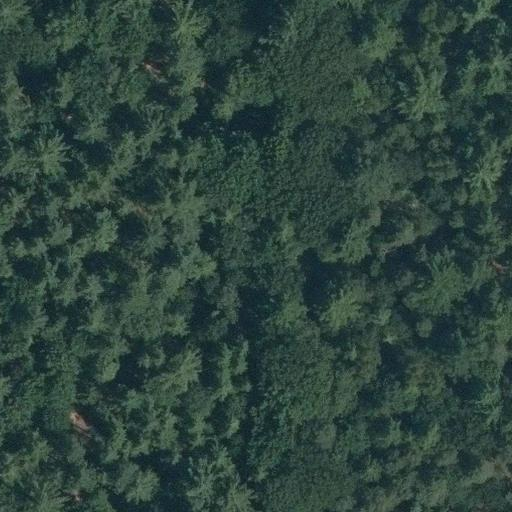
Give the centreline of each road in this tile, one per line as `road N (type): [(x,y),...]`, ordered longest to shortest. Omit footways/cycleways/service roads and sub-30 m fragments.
road 1 (track): [(293,511),(300,175)]
road 2 (track): [(300,175),(304,0)]
